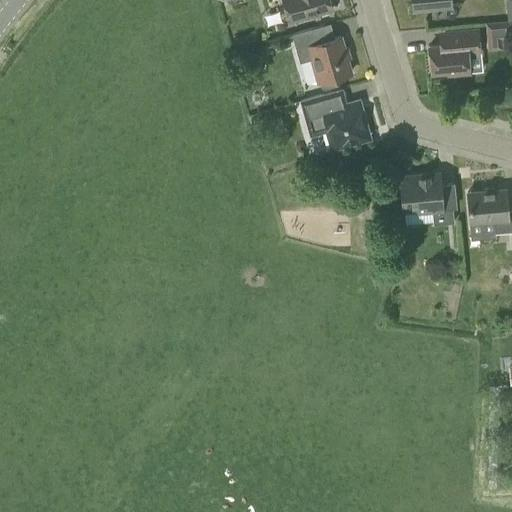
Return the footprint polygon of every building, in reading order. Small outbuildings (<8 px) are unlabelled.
[(281,0),(288,21),(332,9),(329,0),(281,0)] [(412,0),(413,8),(451,5),(450,0),(412,0)] [(487,40),(501,38),(511,37),(509,19),(485,21),(487,40)] [(316,43),(312,27),(291,33),(300,62),(311,58),(318,82),(320,82),(321,86),(324,88),(338,84),(339,81),(337,76),(351,72),(347,57),(350,57),(348,50),(344,47),(341,35),(316,43)] [(469,71),(467,52),(479,51),(477,28),(440,31),(441,44),(429,45),(431,72),(448,71),(448,73),(469,71)] [(257,66),(260,54),(243,49),(239,62),(257,66)] [(324,109),(320,96),(302,101),(311,133),(326,129),(332,148),(369,137),(358,100),(324,109)] [(452,208),(443,209),(439,172),(399,175),(402,209),(404,209),(405,224),(433,221),(433,224),(454,222),(452,208)] [(511,208),(507,209),(505,188),(467,191),(472,243),(495,241),(495,233),(511,231),(511,208)]
